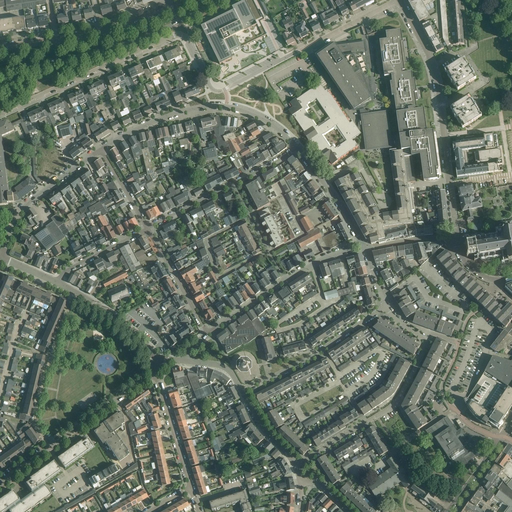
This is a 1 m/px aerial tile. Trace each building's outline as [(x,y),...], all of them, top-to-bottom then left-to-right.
[(79,0),(80,3),(88,1),(89,6),(88,7),(89,11),(84,12),(86,19),(94,18),(91,6),(93,6),(92,0),(79,0)] [(114,4),(112,0),(108,0),(104,1),(106,6),(100,8),(103,15),(107,14),(109,13),(109,14),(113,13),(111,5),(114,4)] [(126,8),(123,0),(114,0),(118,11),(126,8)] [(232,55),(234,54),(233,51),(266,35),(260,21),(264,19),(260,9),(258,10),(253,0),(247,0),(246,1),(245,0),(232,7),(234,10),(201,26),(220,64),(233,58),(232,55)] [(326,12),(332,22),(339,19),(337,14),(336,13),(335,13),(334,10),(337,9),(331,0),(327,0),(332,9),(326,12)] [(346,15),(349,13),(346,7),(349,5),(345,0),(338,0),(341,5),(338,7),(340,10),(341,12),(343,17),(343,16),(344,17),(346,16),(346,15)] [(345,0),(349,5),(353,12),(374,0),(373,0),(358,0),(354,2),(353,0),(345,0)] [(435,0),(419,0),(410,4),(409,4),(410,5),(414,11),(415,13),(418,19),(420,22),(421,21),(430,17),(430,16),(424,7),(435,0)] [(316,6),(314,3),(310,5),(315,15),(319,13),(315,7),(316,6)] [(82,12),(81,9),(79,9),(79,11),(72,12),(73,22),(82,20),(80,12),(82,12)] [(309,18),(304,9),(301,11),(305,20),(309,18)] [(68,19),(70,18),(69,11),(64,12),(65,15),(58,16),(58,17),(57,17),(57,19),(58,19),(59,24),(65,23),(69,23),(68,19)] [(332,22),(326,12),(319,15),(322,20),(322,22),(325,26),(332,22)] [(49,18),(48,14),(37,15),(37,19),(39,19),(40,27),(48,26),(47,18),(49,18)] [(25,19),(26,29),(36,27),(35,21),(34,21),(33,15),(26,17),(27,18),(25,19)] [(24,18),(12,20),(14,32),(26,30),(26,29),(25,19),(24,18)] [(285,19),(290,28),(294,35),(297,34),(290,19),(289,20),(288,18),(285,19)] [(308,22),(311,28),(314,32),(320,28),(318,25),(320,24),(317,18),(308,22)] [(12,20),(0,21),(0,26),(1,33),(14,32),(12,20)] [(308,29),(304,21),(299,23),(301,26),(296,29),(301,39),(308,35),(305,30),(308,29)] [(421,26),(424,30),(432,26),(429,22),(421,26)] [(434,31),(432,26),(424,30),(426,35),(434,31)] [(387,39),(379,40),(384,73),(384,77),(389,76),(389,75),(391,75),(392,82),(390,82),(392,96),(394,96),(396,111),(401,110),(401,112),(396,113),(399,134),(399,135),(427,132),(427,131),(424,109),(415,110),(415,108),(417,108),(416,100),(418,100),(415,79),(413,79),(412,72),(403,73),(402,71),(405,71),(404,63),(406,63),(406,62),(405,55),(402,55),(402,50),(404,50),(402,38),(401,30),(386,32),(387,39)] [(428,40),(436,35),(434,31),(426,35),(428,40)] [(291,36),(289,32),(282,35),(284,39),(288,46),(295,42),(291,36)] [(436,35),(428,40),(431,44),(439,40),(436,35)] [(433,49),(441,44),(439,40),(431,44),(433,49)] [(334,44),(317,56),(336,84),(354,110),(359,109),(362,108),(373,105),(364,42),(348,44),(349,51),(340,53),(334,44)] [(444,49),(441,44),(433,49),(436,53),(444,49)] [(171,50),(175,59),(177,58),(179,61),(182,59),(179,53),(181,52),(179,46),(174,49),(171,50)] [(167,60),(164,61),(166,66),(169,65),(168,62),(175,59),(171,50),(167,52),(168,53),(165,54),(167,60)] [(152,59),(156,67),(162,65),(164,67),(167,74),(169,73),(166,66),(164,61),(162,62),(159,57),(156,58),(155,57),(152,59)] [(156,67),(152,59),(149,60),(150,61),(146,62),(149,68),(146,69),(150,78),(151,81),(154,80),(151,73),(150,70),(156,67)] [(471,85),(470,84),(469,83),(476,79),(474,75),(474,74),(470,67),(469,68),(463,59),(445,70),(445,71),(445,72),(446,72),(451,80),(450,80),(451,81),(451,82),(451,83),(452,83),(454,87),(455,87),(458,90),(465,85),(466,87),(471,85)] [(134,67),(135,68),(138,76),(144,73),(147,79),(150,78),(146,69),(143,70),(141,65),(138,66),(137,65),(134,67)] [(173,72),(176,80),(180,79),(183,77),(181,73),(188,70),(186,66),(179,69),(179,70),(173,72)] [(128,77),(129,79),(131,86),(133,90),(136,88),(133,81),(139,78),(138,76),(135,68),(134,67),(131,68),(131,69),(128,71),(131,76),(128,77)] [(115,76),(118,83),(121,82),(122,84),(126,82),(130,91),(133,90),(131,86),(129,79),(125,81),(121,72),(118,74),(119,75),(115,76)] [(115,76),(112,78),(111,77),(108,78),(112,87),(108,88),(110,92),(113,99),(117,97),(113,89),(116,87),(115,86),(118,84),(118,83),(115,76)] [(317,79),(323,87),(327,84),(321,76),(317,79)] [(164,93),(168,91),(165,84),(162,77),(158,79),(164,93)] [(95,85),(98,93),(105,90),(101,81),(98,83),(99,84),(95,85)] [(199,91),(201,90),(199,86),(197,87),(195,83),(189,86),(191,90),(193,96),(200,93),(199,91)] [(323,88),(320,83),(296,100),(296,99),(290,102),(293,107),(288,111),(292,116),(293,116),(304,133),(303,133),(308,141),(310,140),(321,157),(320,158),(324,163),(329,160),(332,165),(338,161),(337,160),(358,146),(354,141),(353,142),(352,140),(361,133),(359,130),(357,128),(353,121),(350,123),(339,108),(340,108),(331,95),(328,90),(327,90),(325,91),(323,89),(323,88)] [(144,85),(149,98),(150,99),(153,97),(148,84),(144,85)] [(98,93),(95,85),(92,87),(91,86),(88,87),(91,93),(87,95),(93,108),(97,106),(94,98),(97,97),(96,94),(98,93)] [(193,96),(191,90),(189,86),(182,89),(184,93),(186,99),(193,96)] [(182,101),(177,89),(172,91),(173,94),(176,103),(182,101)] [(89,109),(91,109),(93,108),(87,95),(84,96),(81,90),(78,92),(78,93),(75,94),(78,101),(80,105),(86,102),(89,108),(89,109)] [(125,94),(122,95),(127,108),(131,106),(127,97),(128,97),(127,96),(131,94),(134,101),(137,100),(133,91),(133,90),(130,91),(125,94)] [(78,101),(75,94),(72,96),(71,95),(68,96),(72,105),(76,103),(75,102),(78,101)] [(123,110),(127,108),(122,95),(118,97),(123,110)] [(164,108),(171,105),(168,99),(166,96),(160,98),(162,102),(164,108)] [(461,101),(460,99),(456,102),(457,104),(450,108),(453,112),(452,113),(456,119),(457,119),(463,128),(481,117),(482,116),(481,115),(480,114),(475,107),(476,107),(476,106),(476,105),(475,104),(474,104),(472,100),(471,100),(469,96),(461,101)] [(154,101),(156,105),(155,105),(158,111),(164,108),(162,102),(160,98),(154,101)] [(58,102),(55,103),(58,110),(59,112),(65,110),(65,108),(61,99),(58,101),(58,102)] [(55,103),(52,105),(51,104),(48,106),(52,114),(53,117),(53,116),(60,114),(58,110),(55,103)] [(142,106),(140,107),(141,110),(142,111),(143,114),(145,113),(146,116),(153,113),(151,108),(150,106),(146,108),(145,104),(142,105),(142,106)] [(133,109),(131,110),(132,113),(133,114),(133,116),(135,121),(142,118),(140,111),(141,110),(140,107),(134,109),(133,109)] [(358,128),(357,128),(359,130),(364,131),(366,146),(385,143),(386,147),(393,146),(392,136),(389,136),(386,112),(371,114),(362,108),(359,109),(360,115),(363,128),(358,128)] [(54,128),(49,116),(45,117),(41,109),(38,110),(38,111),(35,112),(38,119),(40,123),(44,121),(47,127),(52,125),(54,128)] [(122,117),(119,110),(115,111),(120,121),(122,120),(125,126),(131,123),(128,115),(122,117)] [(31,122),(25,124),(25,125),(26,126),(26,128),(27,129),(27,131),(28,132),(29,133),(29,135),(36,132),(33,125),(36,123),(35,120),(38,119),(35,112),(31,114),(31,113),(28,115),(31,122)] [(54,127),(58,126),(53,116),(53,117),(52,114),(49,116),(54,127)] [(83,115),(75,117),(76,123),(80,122),(80,120),(85,119),(83,115)] [(228,147),(226,142),(224,135),(223,136),(219,136),(220,128),(221,126),(220,121),(215,123),(214,117),(208,119),(210,128),(213,127),(219,149),(220,150),(226,148),(226,147),(228,147)] [(223,136),(224,135),(225,135),(225,130),(230,131),(232,119),(225,118),(225,123),(224,129),(222,129),(222,127),(221,126),(220,128),(219,136),(223,136)] [(210,128),(208,119),(201,120),(202,126),(199,127),(202,139),(204,138),(204,140),(205,141),(207,141),(208,141),(207,138),(205,129),(210,128)] [(232,119),(230,131),(230,132),(233,133),(234,128),(237,128),(237,127),(238,127),(242,125),(242,121),(238,120),(232,119)] [(114,124),(112,121),(110,122),(111,125),(114,131),(120,128),(117,122),(114,124)] [(193,128),(191,121),(187,122),(187,123),(185,124),(187,133),(192,131),(192,134),(193,138),(198,137),(196,127),(193,128)] [(7,122),(0,125),(0,205),(8,205),(7,203),(14,202),(14,201),(18,200),(21,198),(17,192),(15,193),(8,194),(2,137),(14,131),(12,127),(11,124),(9,125),(7,122)] [(247,133),(250,131),(256,128),(253,122),(252,122),(245,126),(243,128),(241,130),(242,132),(245,130),(247,133)] [(98,141),(104,138),(98,128),(97,126),(97,127),(95,123),(90,127),(90,129),(92,132),(98,141)] [(101,124),(97,126),(98,128),(104,138),(110,134),(107,128),(106,128),(104,125),(102,126),(101,124)] [(73,136),(70,125),(57,128),(60,139),(73,136)] [(182,125),(176,126),(179,139),(181,138),(180,134),(184,133),(182,125)] [(179,139),(176,126),(169,128),(171,136),(175,135),(176,139),(178,138),(178,139),(179,139)] [(256,128),(250,131),(252,135),(248,137),(249,139),(255,135),(260,132),(257,127),(256,128)] [(171,136),(171,137),(170,137),(169,133),(168,128),(162,129),(164,138),(165,143),(168,142),(169,144),(173,143),(171,136)] [(163,169),(166,168),(159,139),(160,139),(163,138),(164,138),(162,129),(160,130),(155,131),(156,136),(157,140),(158,146),(157,146),(158,150),(159,155),(159,157),(160,157),(163,169)] [(399,135),(392,136),(393,146),(394,146),(396,146),(401,150),(406,149),(411,182),(415,182),(412,156),(420,155),(423,181),(424,181),(440,179),(439,176),(439,175),(435,145),(433,131),(427,132),(399,135),(399,134),(399,135)] [(145,133),(147,142),(149,148),(150,149),(152,148),(152,147),(156,146),(155,143),(153,136),(152,136),(151,132),(145,133)] [(225,135),(224,135),(226,142),(235,139),(236,139),(234,133),(233,133),(230,132),(230,133),(230,134),(225,135)] [(159,177),(158,175),(156,172),(154,172),(148,148),(149,148),(147,142),(145,133),(138,135),(139,140),(140,142),(142,142),(144,149),(141,150),(147,175),(149,175),(151,179),(152,179),(153,181),(159,177)] [(264,145),(265,144),(266,144),(277,138),(277,137),(271,133),(268,135),(263,138),(265,141),(262,142),(264,145),(264,144),(264,145)] [(498,172),(502,171),(503,170),(502,166),(504,166),(505,165),(503,146),(500,146),(498,134),(493,135),(484,136),(457,139),(455,140),(456,144),(453,144),(453,145),(454,152),(454,153),(457,169),(456,169),(456,170),(457,179),(467,177),(468,177),(467,176),(487,174),(487,173),(498,172)] [(82,144),(85,150),(93,145),(89,139),(85,142),(82,136),(80,138),(82,144)] [(134,137),(129,140),(133,147),(131,148),(134,159),(136,159),(138,157),(136,153),(139,151),(137,148),(136,148),(135,145),(138,143),(134,137)] [(235,139),(226,142),(228,147),(228,146),(232,156),(233,155),(233,156),(234,155),(240,152),(246,150),(248,154),(250,152),(251,152),(248,148),(246,149),(243,143),(245,142),(244,140),(241,141),(239,137),(236,139),(235,139)] [(273,145),(280,141),(277,138),(266,144),(267,145),(267,146),(271,143),(273,145)] [(280,141),(273,145),(275,148),(284,143),(283,141),(282,142),(281,140),(280,141)] [(214,147),(213,141),(210,142),(212,148),(201,150),(204,162),(213,160),(215,164),(218,163),(219,162),(215,147),(214,147)] [(125,142),(119,145),(123,152),(122,153),(129,164),(133,161),(131,158),(130,159),(129,156),(130,155),(127,150),(129,149),(125,142)] [(284,143),(275,148),(270,151),(271,153),(273,157),(279,154),(287,148),(287,146),(284,143)] [(74,159),(81,153),(77,147),(77,144),(71,148),(73,150),(69,153),(74,159)] [(82,144),(77,147),(81,153),(85,150),(82,144)] [(248,148),(251,152),(253,151),(258,148),(256,144),(248,148)] [(260,149),(262,153),(266,161),(271,158),(267,151),(265,152),(262,146),(259,148),(260,149)] [(124,168),(122,164),(117,157),(119,155),(115,148),(110,152),(121,171),(121,170),(124,168)] [(341,179),(334,183),(345,202),(359,229),(362,233),(366,240),(368,239),(369,241),(370,241),(371,244),(374,244),(378,242),(379,244),(386,242),(386,241),(388,240),(405,236),(405,237),(407,236),(408,238),(417,236),(414,225),(413,225),(412,217),(411,210),(414,210),(411,189),(414,189),(413,187),(411,188),(411,182),(406,149),(401,150),(396,151),(396,149),(389,150),(397,212),(382,214),(382,215),(379,215),(378,213),(379,213),(358,173),(351,177),(350,174),(347,176),(344,178),(341,179)] [(234,155),(238,165),(240,168),(243,166),(238,156),(241,154),(242,157),(245,155),(248,161),(245,162),(247,165),(249,169),(255,167),(251,159),(248,154),(246,150),(240,152),(234,155)] [(177,163),(175,152),(171,153),(173,161),(169,162),(170,166),(177,163)] [(255,167),(260,164),(256,156),(253,158),(251,154),(250,152),(248,154),(251,159),(255,167)] [(256,156),(260,164),(266,161),(262,153),(256,156)] [(238,165),(234,155),(233,156),(236,160),(233,162),(236,168),(233,170),(231,166),(228,168),(233,178),(240,175),(237,169),(240,168),(238,165)] [(286,169),(298,160),(294,155),(287,160),(289,164),(285,167),(286,169)] [(347,165),(356,159),(353,155),(344,160),(347,165)] [(108,172),(100,159),(94,164),(98,170),(96,172),(100,177),(108,172)] [(298,160),(286,169),(290,174),(301,165),(298,160)] [(305,170),(301,165),(290,174),(291,176),(296,173),(298,176),(305,170)] [(227,181),(233,178),(228,168),(227,166),(218,171),(224,181),(227,180),(227,181)] [(87,169),(83,172),(93,185),(95,188),(97,187),(95,183),(90,177),(92,175),(87,169)] [(274,169),(268,172),(271,178),(278,175),(274,169)] [(89,184),(91,186),(94,191),(96,190),(93,185),(83,172),(79,175),(82,179),(84,181),(86,180),(85,181),(85,182),(87,185),(88,185),(89,184)] [(211,173),(213,178),(218,186),(223,183),(219,175),(216,177),(215,176),(215,175),(214,172),(213,173),(212,172),(211,173)] [(271,178),(268,172),(262,175),(265,181),(265,182),(271,178)] [(208,181),(212,189),(218,186),(213,178),(210,179),(210,178),(209,175),(208,173),(206,174),(206,175),(205,175),(208,181)] [(302,180),(298,183),(301,187),(303,186),(312,179),(307,173),(300,178),(302,180)] [(84,194),(86,197),(88,199),(90,197),(85,191),(85,190),(80,184),(82,183),(77,176),(73,179),(83,192),(84,194)] [(17,192),(21,198),(37,186),(30,177),(14,189),(17,192)] [(183,180),(189,191),(190,193),(193,191),(194,192),(193,192),(196,197),(204,193),(202,188),(200,186),(193,189),(190,185),(191,184),(188,177),(183,180)] [(207,191),(212,189),(208,181),(205,182),(204,181),(205,181),(203,178),(202,179),(201,177),(200,178),(207,191)] [(82,196),(84,194),(83,192),(73,179),(69,182),(72,186),(74,189),(76,187),(81,193),(80,194),(82,196)] [(134,180),(128,183),(132,191),(145,183),(151,179),(148,181),(146,182),(146,180),(144,182),(141,183),(138,179),(136,181),(134,181),(134,180)] [(145,183),(148,188),(154,184),(151,179),(145,183)] [(260,185),(257,179),(254,181),(260,192),(263,190),(261,185),(260,185)] [(290,180),(286,182),(287,184),(289,187),(290,189),(292,192),(297,189),(295,185),(292,179),(290,180)] [(307,188),(309,191),(316,185),(313,181),(312,179),(303,186),(301,187),(302,188),(303,188),(304,189),(305,189),(306,188),(307,188)] [(190,193),(183,180),(181,181),(183,184),(182,185),(184,189),(181,190),(183,193),(187,201),(193,199),(190,193)] [(110,191),(117,188),(113,181),(106,186),(105,184),(100,187),(104,194),(110,191)] [(267,192),(266,189),(263,190),(260,192),(254,181),(244,186),(247,191),(248,191),(249,194),(248,194),(251,200),(252,199),(253,202),(252,202),(255,208),(256,207),(258,210),(257,210),(257,211),(270,204),(266,198),(269,196),(268,194),(267,192)] [(67,183),(63,186),(73,199),(75,198),(70,191),(72,190),(67,183)] [(148,188),(145,183),(132,191),(135,195),(142,191),(140,189),(145,186),(146,190),(145,191),(148,189),(148,188)] [(460,188),(457,188),(459,197),(473,194),(474,194),(474,192),(478,191),(476,184),(462,187),(460,188)] [(316,185),(309,191),(307,192),(306,193),(311,198),(313,197),(321,191),(316,185)] [(73,199),(63,186),(59,189),(64,196),(66,194),(71,201),(71,202),(70,203),(73,206),(76,204),(74,202),(73,199)] [(182,204),(175,191),(172,187),(168,189),(170,193),(169,195),(172,199),(176,207),(182,204)] [(117,188),(110,191),(112,196),(100,202),(102,205),(121,195),(117,188)] [(187,201),(183,193),(181,190),(180,188),(175,191),(182,204),(187,201)] [(53,194),(61,205),(63,209),(66,207),(61,201),(60,199),(62,197),(57,190),(53,194)] [(326,198),(321,191),(313,197),(315,200),(310,203),(312,205),(319,200),(321,203),(326,198)] [(437,203),(446,202),(445,191),(437,192),(434,192),(434,191),(430,191),(430,195),(433,194),(434,194),(434,196),(434,197),(435,198),(436,198),(437,203)] [(236,202),(231,192),(223,196),(226,201),(227,202),(231,200),(233,203),(236,202)] [(289,202),(292,200),(294,199),(293,196),(291,196),(289,193),(286,195),(285,195),(286,197),(287,198),(289,202)] [(53,194),(47,198),(52,204),(55,202),(57,204),(56,205),(61,211),(63,209),(61,205),(53,194)] [(459,197),(460,200),(462,211),(467,210),(468,216),(466,217),(467,221),(472,220),(474,220),(473,215),(471,215),(470,210),(482,207),(480,199),(480,197),(477,198),(477,199),(474,200),(474,197),(473,194),(459,197)] [(124,199),(121,195),(102,205),(103,208),(112,203),(115,201),(116,204),(124,199)] [(172,199),(169,195),(166,196),(169,201),(165,203),(170,210),(175,207),(172,200),(172,199)] [(116,208),(120,206),(126,203),(124,200),(114,205),(116,208)] [(215,214),(219,213),(218,212),(222,210),(221,207),(219,204),(217,200),(207,205),(213,217),(214,216),(216,215),(215,214)] [(300,214),(292,200),(289,202),(292,208),(292,209),(296,216),(300,214)] [(102,205),(100,202),(98,203),(89,209),(90,211),(95,220),(96,219),(103,231),(102,231),(104,235),(105,234),(106,237),(107,237),(109,241),(116,238),(110,225),(110,226),(109,224),(108,225),(104,216),(107,214),(105,211),(102,205)] [(151,210),(155,218),(161,215),(157,207),(154,202),(148,205),(151,210)] [(339,215),(329,202),(321,207),(329,218),(325,220),(327,223),(331,221),(339,215)] [(447,210),(446,202),(437,203),(432,203),(432,207),(436,207),(436,209),(438,209),(438,211),(447,210)] [(165,203),(163,204),(162,203),(159,204),(164,213),(170,210),(166,205),(166,204),(165,203)] [(145,206),(144,205),(141,206),(150,221),(155,218),(151,210),(148,205),(145,206)] [(213,217),(207,205),(202,207),(206,215),(209,213),(209,215),(211,218),(212,217),(213,217)] [(307,207),(299,211),(301,215),(309,211),(307,208),(307,207)] [(431,207),(428,208),(428,209),(429,214),(430,221),(431,224),(432,226),(448,225),(447,210),(438,211),(434,211),(432,211),(431,207)] [(37,215),(33,208),(27,212),(29,214),(26,216),(30,221),(29,222),(32,225),(33,226),(35,224),(36,226),(39,224),(34,217),(37,215)] [(201,208),(195,211),(202,223),(203,223),(203,224),(205,223),(202,218),(201,217),(205,216),(201,208)] [(198,223),(199,224),(203,233),(200,235),(201,237),(202,240),(209,236),(206,232),(206,231),(202,224),(202,223),(195,211),(190,213),(194,221),(193,222),(195,225),(198,223)] [(132,220),(129,222),(133,229),(139,226),(131,212),(128,214),(132,220)] [(75,218),(75,216),(73,213),(67,216),(70,221),(75,218)] [(268,213),(267,214),(265,215),(263,216),(262,217),(260,217),(259,218),(261,222),(263,221),(264,223),(263,224),(262,225),(263,226),(264,227),(266,226),(267,228),(277,223),(272,216),(270,217),(269,215),(268,213)] [(53,221),(46,227),(33,236),(45,250),(45,249),(47,251),(49,250),(52,247),(65,238),(62,233),(58,228),(64,224),(58,214),(51,218),(53,221)] [(189,235),(194,233),(193,230),(190,224),(193,222),(188,214),(183,217),(187,224),(184,226),(188,233),(189,235)] [(230,216),(234,223),(244,218),(243,215),(238,217),(237,214),(234,215),(230,216)] [(421,215),(412,217),(413,225),(414,225),(417,236),(425,235),(424,224),(421,215)] [(227,227),(234,223),(230,216),(225,219),(226,221),(225,222),(227,227)] [(119,219),(122,225),(122,224),(123,224),(127,232),(133,229),(129,222),(126,223),(124,221),(122,217),(119,219)] [(310,221),(307,217),(300,220),(307,233),(314,229),(310,221)] [(122,225),(119,219),(116,220),(118,224),(119,227),(116,228),(120,236),(126,233),(122,225)] [(338,226),(341,232),(343,231),(344,232),(345,233),(348,232),(343,222),(342,220),(335,225),(334,225),(335,227),(338,226)] [(70,221),(64,224),(67,229),(69,232),(75,229),(70,221)] [(466,257),(467,257),(468,256),(474,255),(474,260),(474,261),(475,260),(480,259),(480,260),(481,260),(481,259),(485,258),(486,260),(486,259),(486,258),(491,258),(491,259),(492,259),(491,258),(492,257),(492,258),(496,257),(496,258),(497,258),(497,257),(499,256),(499,257),(499,260),(502,260),(502,261),(501,262),(502,262),(502,261),(508,260),(508,262),(509,262),(509,260),(511,260),(511,259),(511,222),(511,221),(502,222),(503,227),(503,229),(498,230),(497,229),(496,230),(497,230),(497,231),(495,232),(495,235),(496,235),(493,236),(493,235),(493,236),(492,236),(492,235),(489,236),(489,237),(488,237),(488,235),(487,236),(487,237),(483,238),(483,236),(482,236),(482,237),(477,238),(477,237),(476,237),(477,238),(472,239),(471,239),(470,239),(471,240),(472,245),(467,245),(465,244),(464,245),(466,247),(467,255),(466,257)] [(176,232),(179,231),(177,226),(174,222),(168,225),(172,231),(173,234),(176,232)] [(237,232),(236,232),(238,231),(248,226),(245,222),(237,226),(234,228),(237,232)] [(281,231),(277,223),(267,228),(268,231),(266,232),(266,233),(267,234),(268,234),(270,233),(271,235),(269,237),(270,239),(280,234),(279,232),(281,231)] [(64,224),(58,228),(62,233),(67,229),(64,224)] [(218,224),(212,228),(213,229),(215,233),(221,230),(218,224)] [(428,224),(424,224),(425,235),(429,235),(432,235),(432,226),(431,224),(428,224)] [(173,234),(172,231),(168,225),(163,228),(164,229),(159,232),(164,240),(170,237),(170,236),(173,234)] [(93,227),(96,232),(102,245),(107,243),(103,235),(101,237),(98,231),(96,226),(93,227)] [(236,238),(237,237),(249,231),(246,227),(248,226),(238,231),(236,232),(237,235),(235,236),(236,238)] [(83,227),(81,228),(86,237),(92,250),(97,248),(93,241),(91,242),(88,236),(83,227)] [(96,232),(93,227),(91,229),(93,233),(96,239),(94,240),(97,247),(102,245),(96,232)] [(86,237),(81,228),(80,228),(82,231),(79,233),(82,239),(83,239),(86,244),(84,245),(87,253),(92,250),(86,237)] [(303,254),(308,251),(306,245),(314,241),(316,239),(323,253),(328,250),(322,238),(322,237),(320,233),(318,230),(315,232),(295,242),(298,247),(301,254),(303,254)] [(251,235),(249,231),(237,237),(239,242),(251,235)] [(343,231),(341,232),(346,242),(352,239),(348,232),(345,233),(344,232),(343,231)] [(322,238),(328,250),(340,244),(337,238),(336,235),(335,232),(324,237),(322,232),(320,233),(322,237),(322,238)] [(284,243),(280,234),(270,239),(272,243),(270,244),(270,245),(270,246),(272,246),(273,245),(275,248),(284,243)] [(33,241),(30,240),(31,238),(28,237),(23,235),(21,240),(24,242),(23,244),(28,246),(29,249),(35,252),(36,249),(34,242),(33,241)] [(239,242),(241,246),(253,240),(251,235),(239,242)] [(151,248),(145,236),(139,239),(145,251),(151,248)] [(82,255),(76,243),(74,240),(72,241),(76,249),(74,250),(77,258),(82,255)] [(202,240),(196,243),(199,251),(205,248),(202,240)] [(244,250),(255,244),(253,240),(241,246),(244,250)] [(78,241),(76,243),(82,255),(87,253),(83,246),(81,247),(78,241)] [(439,242),(430,243),(431,249),(432,249),(432,252),(432,253),(432,255),(437,251),(438,250),(439,250),(440,249),(439,249),(442,247),(442,246),(443,246),(442,244),(441,243),(439,242)] [(293,243),(287,247),(289,251),(292,250),(291,248),(295,246),(293,243)] [(430,257),(432,255),(432,253),(432,252),(432,249),(431,249),(430,243),(423,244),(426,253),(427,253),(429,253),(430,253),(430,257)] [(122,254),(129,267),(138,262),(129,244),(120,249),(122,254)] [(255,244),(244,250),(246,254),(259,247),(257,248),(255,244)] [(415,252),(413,252),(414,255),(414,256),(416,255),(418,259),(418,261),(428,259),(426,253),(423,244),(413,245),(415,252)] [(63,252),(58,245),(52,249),(56,256),(63,252)] [(418,259),(416,255),(414,256),(414,255),(413,252),(415,252),(413,245),(404,246),(405,256),(406,258),(406,261),(418,259)] [(220,246),(219,247),(213,250),(215,254),(223,250),(221,246),(220,246)] [(404,246),(398,248),(399,257),(403,257),(403,258),(400,259),(401,262),(404,268),(404,269),(407,274),(412,271),(407,263),(406,261),(406,258),(405,256),(404,246)] [(250,255),(251,257),(253,256),(261,252),(259,247),(246,254),(247,257),(250,255)] [(171,257),(171,258),(172,259),(172,260),(174,263),(179,261),(180,259),(185,257),(183,253),(188,250),(187,248),(177,253),(175,255),(171,257)] [(205,248),(199,251),(202,259),(208,255),(205,248)] [(288,251),(286,248),(279,252),(275,254),(277,258),(281,255),(288,251)] [(393,248),(385,250),(387,261),(393,260),(393,261),(392,261),(393,266),(396,273),(401,270),(395,259),(395,258),(393,248)] [(35,252),(29,249),(26,256),(32,259),(35,252)] [(311,249),(308,251),(303,254),(306,261),(315,257),(311,249)] [(12,250),(10,254),(20,258),(22,255),(12,250)] [(387,261),(385,250),(378,251),(379,257),(380,262),(381,262),(387,261)] [(439,261),(442,264),(440,266),(445,271),(446,270),(449,273),(451,276),(460,269),(460,268),(453,260),(455,259),(453,257),(451,258),(445,250),(445,251),(441,255),(441,254),(440,254),(441,255),(436,258),(439,261)] [(106,263),(109,268),(112,266),(116,264),(114,262),(117,260),(113,252),(107,256),(110,261),(106,263)] [(45,259),(43,255),(37,257),(37,258),(34,266),(40,269),(43,261),(43,260),(45,259)] [(303,263),(299,255),(292,259),(296,267),(303,263)] [(354,263),(363,260),(362,255),(361,255),(353,257),(354,260),(353,260),(354,263)] [(58,259),(55,258),(51,267),(47,265),(48,263),(44,261),(42,266),(46,268),(45,270),(49,272),(55,275),(58,267),(55,266),(58,259)] [(257,263),(260,262),(257,258),(251,262),(255,267),(258,265),(257,263)] [(109,268),(106,263),(104,264),(101,259),(94,262),(98,270),(104,267),(105,270),(107,269),(109,268)] [(288,269),(289,271),(295,267),(291,260),(288,262),(287,259),(286,259),(280,263),(285,270),(287,269),(288,269)] [(132,274),(125,260),(121,262),(123,266),(124,265),(127,271),(103,283),(105,287),(112,283),(113,284),(122,279),(132,274)] [(193,264),(191,260),(184,264),(182,261),(175,265),(179,271),(184,267),(185,268),(193,264)] [(337,272),(337,273),(338,276),(339,279),(342,278),(341,275),(339,268),(342,267),(340,260),(334,262),(337,272)] [(363,260),(354,263),(353,263),(354,266),(349,267),(350,271),(358,269),(365,267),(363,260)] [(185,280),(192,275),(207,267),(203,261),(180,274),(184,280),(185,280)] [(138,262),(129,267),(133,274),(141,270),(143,269),(139,262),(138,262)] [(337,272),(334,262),(328,264),(332,275),(337,273),(337,272)] [(150,269),(153,274),(157,272),(163,269),(161,265),(160,263),(160,264),(156,266),(154,267),(150,269)] [(330,276),(327,264),(320,266),(324,278),(330,276)] [(270,275),(271,275),(275,281),(280,277),(276,271),(273,267),(270,269),(269,268),(266,271),(269,276),(270,275)] [(367,274),(365,267),(358,269),(360,276),(367,274)] [(163,269),(157,272),(161,279),(167,275),(163,269)] [(383,277),(389,274),(392,273),(390,269),(389,269),(387,270),(385,271),(381,273),(382,277),(383,277)] [(465,290),(468,293),(476,284),(469,277),(470,276),(467,274),(466,275),(460,269),(451,276),(452,276),(452,277),(455,280),(457,282),(456,284),(461,289),(462,287),(465,290)] [(147,280),(141,270),(133,274),(134,277),(139,285),(143,283),(144,283),(144,282),(147,280)] [(266,271),(263,273),(262,271),(261,270),(258,272),(268,286),(273,282),(269,276),(266,271)] [(207,274),(210,280),(216,276),(213,271),(207,274)] [(79,288),(80,286),(83,281),(78,278),(80,274),(75,272),(73,276),(71,274),(67,281),(73,284),(76,286),(79,288)] [(263,289),(268,286),(258,272),(255,274),(259,278),(261,281),(259,283),(263,289)] [(239,283),(250,299),(255,295),(247,283),(244,285),(235,273),(233,274),(235,277),(235,276),(240,283),(239,283)] [(308,273),(303,276),(308,284),(313,281),(308,273)] [(394,285),(397,282),(395,278),(394,277),(394,276),(392,273),(389,274),(383,277),(383,279),(385,282),(386,283),(392,280),(394,285)] [(3,277),(2,279),(17,285),(18,283),(12,280),(13,278),(7,275),(6,278),(3,277)] [(192,275),(185,280),(188,285),(195,281),(192,275)] [(298,279),(303,287),(308,284),(303,276),(298,279)] [(190,291),(202,284),(206,282),(204,278),(200,281),(201,282),(196,285),(194,283),(188,286),(190,291)] [(361,290),(370,288),(370,285),(368,278),(360,280),(362,287),(359,287),(360,290),(361,290)] [(16,288),(17,285),(2,279),(2,281),(4,282),(3,284),(9,287),(10,285),(16,288)] [(88,283),(90,284),(88,287),(85,291),(90,294),(91,294),(96,288),(95,288),(99,283),(95,281),(91,279),(88,283)] [(161,285),(164,291),(173,286),(170,279),(161,285)] [(252,282),(250,279),(247,281),(256,294),(261,290),(257,283),(253,286),(251,283),(252,282)] [(293,282),(298,290),(303,287),(298,279),(293,282)] [(139,285),(143,292),(156,285),(154,282),(150,284),(147,280),(144,282),(144,283),(143,283),(139,285)] [(19,283),(17,288),(16,292),(20,294),(25,283),(23,282),(22,284),(19,283)] [(294,293),(298,290),(293,282),(288,285),(294,293)] [(342,290),(344,295),(355,292),(354,292),(352,282),(347,283),(349,288),(342,290)] [(398,285),(397,282),(389,289),(389,290),(390,292),(398,285)] [(25,283),(20,294),(25,296),(29,287),(26,286),(27,284),(25,283)] [(250,299),(239,283),(237,285),(241,290),(238,292),(239,293),(240,295),(245,302),(250,299)] [(2,287),(0,286),(0,288),(13,294),(14,292),(8,289),(9,287),(3,284),(2,287)] [(202,284),(190,291),(193,296),(200,292),(199,290),(204,287),(202,284)] [(472,299),(475,302),(476,300),(479,303),(482,306),(484,308),(492,299),(490,297),(485,292),(486,291),(484,289),(483,290),(476,284),(468,293),(471,295),(474,298),(472,299)] [(129,295),(125,285),(108,292),(112,303),(129,295)] [(156,285),(143,292),(145,295),(151,292),(149,289),(156,285)] [(31,288),(29,287),(25,296),(30,298),(31,296),(34,289),(35,287),(32,286),(31,288)] [(166,298),(177,292),(173,286),(164,291),(163,292),(166,298)] [(287,286),(284,288),(282,289),(282,290),(288,298),(291,295),(293,297),(295,296),(293,293),(292,293),(287,286)] [(13,294),(0,288),(0,294),(5,297),(6,294),(12,297),(13,294)] [(370,288),(361,290),(362,296),(371,294),(370,288)] [(38,291),(35,298),(34,300),(39,302),(43,293),(40,292),(41,290),(39,289),(38,291)] [(225,296),(221,289),(215,292),(220,299),(225,296)] [(240,295),(239,293),(237,290),(231,294),(235,299),(239,306),(245,302),(240,295)] [(288,298),(282,290),(277,293),(283,300),(282,301),(285,304),(287,303),(285,300),(288,298)] [(338,296),(337,291),(336,290),(324,293),(326,300),(338,296)] [(420,326),(424,315),(416,312),(403,290),(393,296),(406,318),(408,317),(409,320),(410,321),(413,322),(413,323),(420,326)] [(206,293),(205,291),(201,293),(194,297),(197,303),(205,298),(205,297),(207,296),(207,297),(211,294),(209,292),(206,293)] [(45,294),(43,293),(39,302),(44,304),(48,293),(46,292),(45,294)] [(51,294),(48,293),(44,304),(49,306),(52,297),(50,296),(51,294)] [(0,300),(3,301),(9,304),(10,301),(4,299),(5,297),(0,294),(0,300)] [(239,306),(235,299),(231,294),(227,297),(229,299),(226,301),(233,310),(239,306)] [(364,302),(373,299),(371,294),(362,296),(364,302)] [(174,305),(182,300),(179,295),(171,299),(170,298),(163,302),(167,308),(174,304),(174,305)] [(217,305),(211,295),(208,297),(214,307),(216,306),(221,313),(227,309),(222,302),(217,305)] [(277,300),(274,295),(267,300),(272,307),(275,304),(276,306),(279,304),(280,305),(282,308),(285,306),(281,301),(282,301),(280,298),(279,298),(277,300)] [(53,298),(52,300),(67,307),(68,304),(65,303),(66,301),(60,298),(59,300),(53,298)] [(374,305),(373,299),(364,302),(365,307),(374,305)] [(511,306),(508,303),(503,308),(500,305),(499,306),(492,299),(484,308),(487,311),(490,313),(488,315),(492,319),(494,320),(495,318),(498,321),(501,324),(503,321),(504,320),(506,318),(510,314),(511,311),(511,306)] [(52,300),(51,303),(57,305),(56,308),(62,310),(63,308),(66,309),(67,307),(52,300)] [(174,305),(176,307),(176,308),(168,313),(169,314),(163,318),(165,321),(171,317),(174,315),(178,312),(177,310),(185,306),(182,300),(174,305)] [(208,309),(206,305),(203,300),(198,304),(200,308),(207,319),(208,318),(209,321),(214,317),(213,314),(214,313),(211,307),(208,309)] [(259,305),(264,312),(266,310),(270,316),(273,314),(275,317),(278,315),(272,307),(270,308),(267,304),(266,304),(264,302),(259,305)] [(261,323),(265,320),(270,327),(273,325),(272,323),(270,320),(267,316),(265,314),(264,312),(259,305),(253,309),(259,317),(258,318),(261,323)] [(350,309),(355,317),(360,314),(355,306),(350,309)] [(49,307),(48,310),(63,316),(64,314),(61,313),(62,310),(56,308),(55,310),(49,307)] [(345,313),(351,320),(355,317),(350,309),(345,313)] [(47,312),(53,315),(52,317),(58,320),(59,317),(62,318),(63,316),(48,310),(47,312)] [(258,318),(252,310),(228,328),(225,330),(217,335),(217,337),(227,354),(243,344),(243,345),(243,346),(247,343),(248,343),(259,335),(266,330),(261,323),(258,318)] [(502,332),(503,332),(508,325),(508,324),(511,319),(511,311),(510,314),(506,318),(504,320),(503,321),(501,324),(499,325),(499,326),(497,328),(503,332),(502,332)] [(188,331),(190,334),(194,331),(189,324),(190,323),(187,319),(185,316),(183,313),(177,317),(181,322),(184,326),(185,328),(186,329),(187,331),(188,331)] [(346,324),(351,320),(345,313),(340,316),(346,324)] [(455,326),(424,315),(420,326),(451,337),(453,330),(455,326)] [(341,327),(346,324),(340,316),(336,319),(341,327)] [(57,322),(58,320),(52,317),(51,319),(45,317),(44,319),(48,321),(59,325),(60,323),(57,322)] [(331,322),(336,330),(341,327),(336,319),(331,322)] [(384,322),(379,319),(373,328),(413,355),(420,346),(415,343),(416,341),(412,338),(411,340),(401,334),(403,332),(399,329),(397,331),(388,325),(389,323),(385,320),(384,322)] [(511,319),(508,324),(508,325),(503,332),(501,334),(490,348),(494,351),(501,343),(511,328),(511,319)] [(48,321),(46,325),(54,329),(55,326),(58,327),(59,325),(48,321)] [(457,321),(455,326),(453,330),(458,332),(462,322),(457,321)] [(184,338),(185,337),(185,338),(187,336),(190,334),(188,331),(187,331),(186,329),(185,328),(184,326),(181,322),(179,324),(181,327),(178,329),(184,338)] [(332,333),(336,330),(331,322),(326,325),(332,333)] [(46,325),(44,330),(55,335),(56,332),(53,331),(54,329),(46,325)] [(322,329),(327,336),(332,333),(326,325),(322,329)] [(184,338),(178,329),(178,328),(177,326),(174,328),(177,332),(175,334),(179,341),(184,338)] [(366,327),(361,331),(366,338),(371,335),(366,327)] [(501,353),(511,340),(511,328),(501,343),(494,351),(501,353)] [(317,332),(322,340),(327,336),(322,329),(317,332)] [(55,335),(44,330),(42,335),(50,338),(51,336),(54,337),(55,335)] [(361,342),(366,338),(361,331),(356,334),(361,342)] [(317,343),(322,340),(317,332),(312,335),(317,343)] [(381,343),(374,333),(372,334),(379,344),(381,343)] [(164,341),(168,346),(171,344),(172,346),(178,342),(177,342),(179,340),(177,337),(175,334),(173,335),(164,341)] [(351,337),(357,345),(361,342),(356,334),(351,337)] [(40,339),(42,340),(51,344),(51,342),(49,341),(50,338),(42,335),(40,339)] [(313,346),(317,343),(312,335),(307,338),(313,346)] [(261,339),(263,345),(272,342),(270,337),(261,339)] [(352,348),(357,345),(351,337),(347,340),(352,348)] [(447,343),(437,338),(422,367),(433,372),(447,343)] [(51,344),(42,340),(40,345),(51,350),(52,348),(49,347),(51,344)] [(304,340),(298,342),(301,351),(306,350),(304,340)] [(352,348),(347,340),(342,343),(347,351),(352,348)] [(502,354),(511,356),(511,340),(501,353),(502,353),(502,354)] [(272,342),(263,345),(264,351),(273,348),(272,342)] [(301,351),(298,342),(293,344),(295,353),(301,351)] [(337,347),(342,354),(347,351),(342,343),(337,347)] [(295,353),(293,344),(287,345),(290,354),(295,353)] [(51,350),(40,345),(37,350),(46,354),(47,352),(50,353),(51,350)] [(284,356),(290,354),(287,345),(282,347),(284,356)] [(332,350),(338,358),(342,354),(337,347),(332,350)] [(273,348),(264,351),(266,356),(275,353),(273,348)] [(413,360),(391,349),(390,351),(412,362),(413,360)] [(338,358),(332,350),(328,353),(333,361),(338,358)] [(276,359),(275,353),(266,356),(267,362),(276,359)] [(492,357),(485,371),(485,372),(511,389),(511,362),(492,356),(492,357)] [(32,358),(31,363),(32,364),(43,366),(44,364),(46,365),(47,362),(35,359),(32,358)] [(326,358),(321,361),(325,369),(331,367),(326,358)] [(400,358),(385,387),(395,393),(404,377),(411,364),(400,358)] [(245,361),(244,361),(243,361),(242,362),(241,362),(241,363),(240,364),(240,365),(240,366),(240,367),(241,368),(241,369),(242,369),(243,370),(244,370),(245,370),(246,369),(247,369),(247,368),(248,368),(248,367),(248,366),(248,365),(248,364),(248,363),(247,362),(246,362),(246,361),(245,361)] [(320,372),(325,369),(321,361),(316,363),(320,372)] [(311,366),(315,375),(320,372),(316,363),(311,366)] [(306,369),(310,377),(315,375),(311,366),(306,369)] [(191,385),(187,376),(184,376),(182,367),(172,370),(176,384),(178,389),(184,387),(188,386),(191,385)] [(197,377),(199,380),(203,379),(203,377),(206,378),(207,370),(198,369),(197,373),(197,377)] [(306,369),(301,371),(305,380),(310,377),(306,369)] [(430,382),(434,375),(422,369),(406,398),(416,404),(428,381),(430,382)] [(223,374),(214,370),(210,381),(210,382),(213,383),(214,379),(219,381),(226,386),(231,380),(223,374)] [(301,371),(296,374),(300,383),(305,380),(301,371)] [(211,384),(202,388),(199,380),(197,377),(197,373),(188,372),(188,376),(187,376),(191,385),(192,388),(196,398),(197,401),(213,394),(215,393),(212,387),(211,384)] [(511,405),(511,389),(485,372),(467,398),(464,400),(464,401),(465,403),(465,404),(466,405),(467,407),(468,408),(468,409),(469,410),(470,412),(471,413),(471,414),(473,416),(475,417),(475,418),(476,419),(478,420),(478,421),(480,422),(482,423),(484,424),(486,425),(487,426),(489,427),(491,428),(492,425),(498,430),(503,423),(501,422),(511,405)] [(291,377),(295,385),(300,383),(296,374),(291,377)] [(286,379),(290,388),(295,385),(291,377),(286,379)] [(285,390),(290,388),(286,379),(281,382),(285,390)] [(281,382),(276,385),(280,393),(285,390),(281,382)] [(215,393),(224,389),(222,386),(218,388),(217,385),(212,387),(211,384),(215,393)] [(270,387),(275,396),(280,393),(276,385),(270,387)] [(238,395),(234,387),(227,390),(229,394),(222,397),(222,398),(223,400),(224,400),(225,400),(226,402),(231,399),(230,397),(230,396),(233,394),(234,396),(238,395)] [(270,387),(265,390),(270,398),(275,396),(270,387)] [(385,387),(357,406),(364,416),(379,406),(391,396),(395,393),(385,387)] [(146,388),(138,393),(142,399),(144,402),(147,400),(145,397),(150,394),(146,388)] [(171,399),(179,396),(180,396),(178,389),(168,392),(170,399),(171,399)] [(226,392),(224,389),(215,393),(213,394),(215,397),(226,392)] [(270,398),(265,390),(260,393),(265,401),(270,398)] [(138,393),(134,397),(137,402),(139,401),(140,403),(141,402),(143,404),(148,411),(149,410),(147,405),(146,403),(144,402),(142,399),(138,393)] [(265,401),(260,393),(255,395),(260,404),(265,401)] [(230,396),(230,397),(231,399),(226,402),(223,403),(224,406),(227,404),(230,409),(233,407),(235,406),(233,402),(240,398),(238,395),(234,396),(233,394),(230,396)] [(129,400),(134,409),(135,409),(136,411),(138,409),(136,407),(138,406),(136,403),(137,402),(134,397),(129,400)] [(415,406),(416,404),(406,398),(401,407),(406,414),(416,407),(415,406)] [(127,410),(129,413),(134,409),(129,400),(123,405),(127,410)] [(151,412),(159,410),(158,406),(153,407),(150,402),(147,405),(149,410),(151,412)] [(232,410),(233,414),(238,412),(245,409),(243,405),(236,408),(232,410)] [(427,424),(416,407),(406,414),(417,430),(427,424)] [(187,414),(185,408),(175,412),(176,418),(184,415),(187,414)] [(245,409),(238,412),(233,414),(224,418),(225,420),(232,417),(233,419),(234,419),(246,413),(245,409)] [(267,414),(270,419),(278,414),(275,409),(267,414)] [(354,409),(349,412),(355,421),(360,418),(354,409)] [(113,431),(119,426),(123,432),(125,430),(123,417),(120,412),(119,412),(118,414),(117,413),(112,416),(113,417),(111,418),(110,417),(106,421),(107,422),(104,424),(96,430),(97,432),(96,433),(99,438),(101,436),(102,438),(100,439),(103,444),(105,443),(118,462),(127,456),(126,455),(128,454),(127,452),(128,451),(113,431)] [(355,421),(349,412),(345,415),(350,424),(355,421)] [(235,423),(241,420),(248,417),(246,413),(234,419),(235,423)] [(131,414),(128,416),(130,418),(132,422),(133,423),(134,422),(136,421),(131,414)] [(152,423),(159,421),(157,414),(147,417),(149,424),(152,423)] [(273,424),(281,419),(278,414),(270,419),(273,424)] [(350,424),(345,415),(339,418),(341,420),(345,427),(350,424)] [(425,431),(432,441),(453,426),(447,417),(426,431),(426,430),(425,431)] [(281,419),(273,424),(276,429),(284,424),(281,419)] [(185,421),(178,423),(180,429),(187,427),(191,426),(189,420),(185,421)] [(341,420),(336,423),(342,432),(347,429),(345,427),(341,420)] [(161,428),(159,421),(152,423),(154,430),(161,428)] [(336,423),(331,426),(337,435),(342,432),(336,423)] [(29,426),(27,424),(20,429),(21,430),(16,433),(19,437),(23,434),(33,427),(31,424),(29,426)] [(234,435),(235,437),(238,436),(238,437),(242,435),(242,436),(246,434),(254,427),(251,424),(243,430),(242,428),(235,431),(237,434),(234,435)] [(278,432),(282,436),(289,429),(285,425),(278,432)] [(144,426),(141,427),(136,429),(138,434),(141,433),(141,432),(146,430),(144,426)] [(337,435),(331,426),(326,429),(332,438),(337,435)] [(368,436),(377,431),(374,426),(365,431),(368,436)] [(453,426),(432,441),(453,472),(461,466),(462,467),(467,464),(467,463),(475,457),(462,438),(466,435),(461,428),(457,431),(453,426)] [(21,439),(27,435),(28,437),(34,433),(32,430),(34,429),(33,427),(23,434),(19,437),(21,439)] [(257,430),(254,427),(246,434),(242,436),(242,435),(238,437),(238,436),(235,437),(235,438),(238,436),(239,440),(243,438),(244,439),(249,437),(249,436),(251,435),(257,430)] [(286,440),(293,433),(289,429),(282,436),(286,440)] [(326,429),(321,432),(327,441),(332,438),(326,429)] [(249,436),(257,445),(264,438),(259,433),(257,430),(251,435),(249,436)] [(192,431),(182,435),(184,441),(194,437),(192,431)] [(371,441),(380,436),(377,431),(368,436),(371,441)] [(321,432),(316,435),(322,444),(327,441),(321,432)] [(30,438),(25,442),(26,444),(39,435),(37,433),(35,435),(34,433),(28,437),(30,438)] [(291,444),(297,437),(293,433),(286,440),(291,444)] [(39,435),(26,444),(28,446),(33,443),(34,445),(40,441),(38,438),(40,437),(39,435)] [(317,447),(322,444),(316,435),(311,438),(317,447)] [(352,439),(358,448),(363,445),(357,436),(352,439)] [(374,446),(383,441),(380,436),(371,441),(374,446)] [(153,445),(161,443),(160,437),(152,439),(149,440),(150,445),(153,445)] [(291,444),(295,447),(301,441),(297,437),(291,444)] [(27,447),(24,443),(21,439),(17,443),(24,452),(26,451),(24,449),(27,447)] [(93,446),(87,439),(82,442),(81,441),(57,458),(64,467),(93,446)] [(347,442),(353,451),(358,448),(352,439),(347,442)] [(186,449),(193,447),(192,441),(184,443),(186,449)] [(274,447),(268,441),(262,447),(259,451),(261,453),(265,449),(268,453),(274,447)] [(299,451),(305,444),(301,441),(295,447),(299,451)] [(377,451),(386,445),(383,441),(374,446),(377,451)] [(348,454),(353,451),(347,442),(343,445),(348,454)] [(24,452),(17,443),(13,445),(18,453),(20,452),(22,454),(24,452)] [(310,449),(305,444),(299,451),(303,455),(310,449)] [(511,446),(508,444),(502,452),(511,459),(511,446)] [(18,453),(13,445),(8,449),(10,451),(14,456),(15,458),(17,457),(16,455),(18,453)] [(338,448),(343,457),(348,454),(343,445),(338,448)] [(389,450),(386,445),(377,451),(380,456),(389,450)] [(193,447),(186,449),(188,455),(195,452),(193,447)] [(338,460),(339,461),(340,462),(342,461),(340,459),(343,457),(338,448),(333,451),(338,460)] [(276,449),(273,452),(270,455),(270,454),(260,458),(253,461),(255,465),(264,462),(263,461),(272,457),(275,460),(281,454),(276,449)] [(4,451),(0,454),(6,462),(8,461),(9,463),(12,461),(10,459),(6,453),(4,451)] [(198,451),(195,452),(188,455),(190,460),(200,457),(198,451)] [(511,459),(502,452),(495,462),(497,464),(495,466),(511,480),(511,478),(511,459)] [(246,459),(244,454),(231,458),(233,464),(246,459)] [(316,461),(319,466),(328,461),(325,455),(316,461)] [(200,457),(190,460),(191,466),(202,463),(200,457)] [(400,467),(393,457),(387,461),(391,468),(367,485),(377,499),(401,482),(406,488),(408,487),(412,484),(405,474),(405,473),(401,467),(400,467)] [(278,465),(279,467),(287,463),(286,463),(284,458),(270,466),(271,468),(278,465)] [(60,470),(53,461),(30,478),(31,480),(26,483),(31,491),(60,470)] [(155,469),(160,468),(166,467),(165,461),(157,462),(154,463),(155,469)] [(328,461),(319,466),(322,471),(331,465),(328,461)] [(137,467),(136,463),(125,471),(126,473),(137,467)] [(289,467),(287,463),(279,467),(280,470),(271,475),(272,477),(275,476),(275,475),(289,467)] [(110,467),(114,474),(118,472),(120,475),(119,473),(123,471),(119,466),(118,466),(116,464),(110,467)] [(325,476),(334,470),(331,465),(322,471),(325,476)] [(507,485),(507,486),(511,480),(495,466),(494,465),(491,471),(491,470),(490,471),(501,479),(507,485)] [(114,474),(110,467),(105,470),(111,480),(109,477),(112,475),(115,478),(116,477),(114,474)] [(194,476),(201,474),(199,467),(192,469),(194,476)] [(291,473),(289,468),(289,467),(275,475),(275,476),(272,477),(273,480),(277,478),(283,474),(284,477),(287,475),(291,473)] [(111,480),(105,470),(100,473),(105,483),(106,483),(104,480),(107,478),(109,481),(111,480)] [(334,470),(325,476),(328,480),(338,475),(334,470)] [(511,500),(511,490),(507,486),(507,485),(501,479),(490,471),(489,470),(483,479),(496,488),(497,489),(511,500)] [(104,484),(105,483),(100,473),(94,476),(100,486),(98,483),(102,481),(104,484)] [(167,473),(159,474),(156,475),(157,481),(160,480),(168,478),(167,473)] [(206,480),(205,477),(202,478),(201,474),(194,476),(196,482),(206,480)] [(338,475),(328,480),(332,485),(341,479),(338,475)] [(98,487),(100,486),(94,476),(89,479),(92,486),(96,484),(98,487)] [(511,500),(497,489),(496,488),(483,479),(480,483),(481,484),(487,489),(492,493),(491,493),(494,495),(502,502),(508,506),(511,509),(511,500)] [(205,487),(208,486),(206,480),(196,482),(199,489),(205,487)] [(343,496),(350,488),(353,486),(349,481),(342,485),(344,487),(343,487),(341,486),(336,489),(343,496)] [(434,498),(415,483),(411,488),(420,495),(419,496),(425,501),(429,504),(434,507),(437,503),(432,500),(434,498)] [(26,511),(51,494),(44,485),(9,511),(26,511)] [(258,486),(249,489),(250,495),(260,492),(259,486),(258,487),(258,486)] [(205,488),(205,487),(199,489),(201,496),(207,494),(207,493),(209,493),(208,487),(205,488)] [(476,492),(483,497),(491,503),(498,508),(502,502),(494,495),(491,493),(483,487),(482,488),(481,487),(481,488),(479,487),(476,492)] [(142,488),(137,491),(142,500),(147,497),(142,488)] [(355,492),(350,488),(343,496),(347,500),(355,492)] [(0,511),(1,511),(19,500),(13,490),(0,499),(0,511)] [(133,496),(137,503),(142,500),(137,491),(132,494),(133,496)] [(251,511),(250,510),(251,510),(249,503),(248,504),(248,502),(246,498),(246,497),(245,493),(244,491),(241,492),(242,492),(240,492),(240,493),(236,494),(232,495),(231,495),(227,496),(227,497),(223,498),(219,499),(214,500),(214,501),(213,501),(212,500),(209,501),(209,503),(212,511),(213,511),(239,502),(241,507),(240,507),(242,511),(243,511),(242,511),(251,511)] [(359,496),(355,492),(347,500),(351,504),(359,496)] [(483,497),(476,492),(472,497),(485,505),(493,511),(497,511),(500,509),(498,508),(491,503),(483,497)] [(313,496),(307,502),(307,503),(306,511),(310,511),(312,503),(315,506),(320,502),(322,504),(328,498),(323,494),(321,496),(319,495),(316,498),(317,499),(317,500),(313,496)] [(126,497),(132,506),(137,503),(133,496),(128,499),(126,497)] [(356,508),(363,500),(359,496),(351,504),(356,508)] [(127,509),(132,506),(126,497),(121,500),(127,509)] [(493,511),(485,505),(472,497),(465,506),(473,511),(493,511)] [(190,509),(188,505),(192,504),(191,502),(187,503),(185,499),(179,502),(183,509),(185,511),(190,509)] [(320,511),(323,510),(324,511),(326,511),(328,510),(327,510),(333,504),(328,499),(322,505),(315,511),(320,511)] [(118,505),(121,511),(127,509),(121,500),(119,501),(120,504),(118,505)] [(367,504),(363,500),(356,508),(360,511),(367,504)] [(111,505),(109,503),(114,511),(121,511),(118,505),(116,502),(111,505)] [(179,502),(174,505),(178,511),(183,509),(179,502)] [(502,502),(498,508),(500,509),(497,511),(511,511),(511,509),(508,506),(502,502)] [(114,511),(109,503),(107,504),(109,507),(105,509),(107,511),(114,511)]
